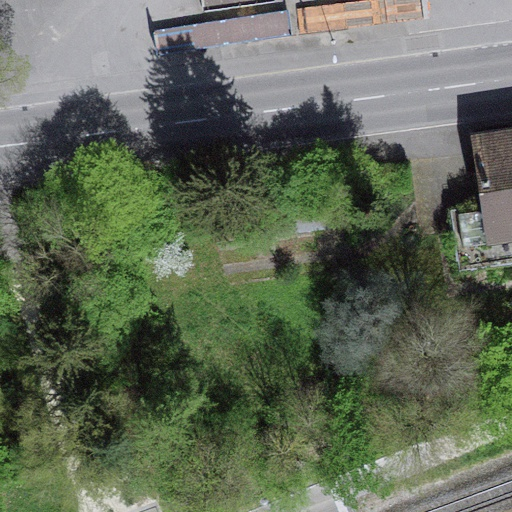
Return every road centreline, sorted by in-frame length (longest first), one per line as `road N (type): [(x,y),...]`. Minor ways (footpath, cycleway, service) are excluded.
road 1 (primary): [(0,148),(511,76)]
road 2 (track): [(511,427),(331,511)]
